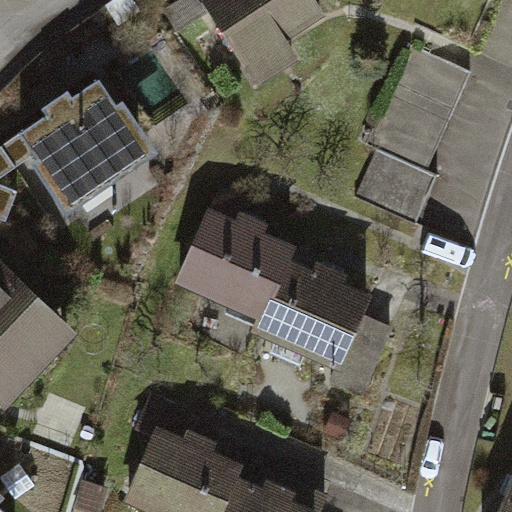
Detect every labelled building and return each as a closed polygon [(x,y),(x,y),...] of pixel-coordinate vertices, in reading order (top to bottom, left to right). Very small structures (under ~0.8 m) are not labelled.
[(344,0),(224,0),(272,73),(357,18),(344,0)] [(370,190),(428,213),(498,40),(440,16),(370,190)] [(104,67),(24,126),(76,197),(157,138),(104,67)] [(184,269),(289,315),(319,251),(324,236),(219,190),(184,269)] [(0,386),(13,398),(82,318),(0,247),(0,386)] [(410,294),(319,251),(289,315),(280,334),(372,377),(410,294)] [(173,415),(142,493),(190,511),(238,511),(257,465),(263,451),(173,415)] [(355,511),(359,504),(257,465),(238,511),(355,511)] [(0,489),(11,477),(0,467),(0,489)]
